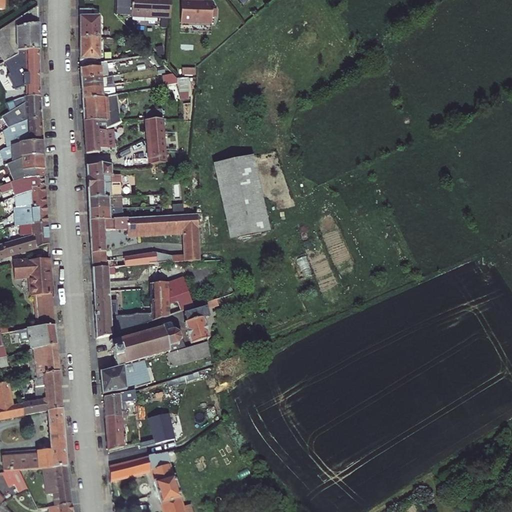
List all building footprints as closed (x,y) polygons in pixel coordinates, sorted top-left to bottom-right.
[(130,0),(132,15),(171,13),(170,0),(130,0)] [(180,0),(182,16),(210,14),(209,0),(180,0)] [(94,6),(80,6),(81,35),(101,35),(100,13),(94,13),(94,6)] [(39,50),(38,8),(0,32),(0,52),(7,64),(12,61),(15,59),(29,50),(39,50)] [(102,57),(101,35),(81,35),(82,66),(98,65),(98,57),(102,57)] [(41,89),(39,50),(29,50),(15,59),(12,61),(7,64),(13,74),(11,76),(20,90),(26,87),(26,90),(41,89)] [(100,65),(98,65),(82,66),(82,77),(103,76),(102,69),(107,68),(107,60),(100,60),(100,65)] [(103,86),(103,76),(82,77),(83,87),(103,86)] [(104,94),(103,86),(83,87),(83,97),(104,94)] [(120,121),(115,92),(104,94),(83,97),(84,129),(104,128),(120,121)] [(42,119),(41,96),(26,97),(26,106),(4,119),(11,129),(15,127),(27,120),(42,119)] [(44,143),(42,119),(27,120),(15,127),(11,129),(5,132),(7,147),(21,144),(23,144),(28,143),(44,143)] [(165,162),(163,119),(148,120),(149,164),(165,162)] [(194,134),(208,134),(208,120),(194,120),(194,134)] [(104,131),(104,128),(84,129),(85,155),(99,155),(99,152),(105,151),(105,150),(104,131)] [(45,157),(44,143),(28,143),(23,144),(21,144),(7,147),(0,151),(0,152),(2,158),(12,157),(12,161),(16,159),(28,158),(45,157)] [(253,149),(213,157),(231,235),(271,226),(253,149)] [(46,178),(45,157),(28,158),(16,159),(12,161),(7,163),(5,165),(13,183),(22,179),(27,179),(46,178)] [(86,176),(112,175),(111,166),(111,164),(110,164),(100,162),(99,162),(98,162),(95,165),(86,165),(86,176)] [(126,182),(126,175),(120,175),(112,175),(86,176),(87,196),(109,195),(118,195),(118,182),(126,182)] [(47,188),(46,178),(27,179),(22,179),(13,183),(9,184),(11,190),(13,198),(32,191),(32,188),(47,188)] [(127,194),(126,182),(118,182),(118,195),(127,194)] [(9,184),(0,187),(0,193),(11,190),(9,184)] [(48,206),(47,188),(32,188),(32,191),(13,198),(12,198),(15,209),(33,207),(48,206)] [(109,195),(87,196),(88,208),(110,207),(127,206),(127,194),(118,195),(109,195)] [(50,225),(48,206),(33,207),(15,209),(13,209),(19,227),(24,227),(34,226),(50,225)] [(127,216),(127,206),(110,207),(88,208),(88,219),(110,217),(127,216)] [(127,216),(110,217),(88,219),(90,268),(107,266),(156,260),(155,246),(122,250),(122,253),(106,254),(104,227),(127,226),(127,230),(183,225),(184,238),(201,237),(198,211),(127,216)] [(51,245),(50,225),(34,226),(24,227),(19,227),(20,240),(25,239),(35,236),(36,250),(51,245)] [(0,245),(0,259),(36,250),(35,236),(25,239),(20,240),(0,245)] [(201,237),(184,238),(185,251),(202,249),(201,237)] [(172,252),(155,246),(156,260),(165,259),(170,259),(173,259),(172,252)] [(185,251),(172,252),(173,259),(203,257),(202,249),(185,251)] [(49,259),(14,262),(15,279),(30,277),(31,298),(37,297),(41,329),(55,327),(49,259)] [(108,281),(107,266),(90,268),(91,282),(108,281)] [(188,299),(180,276),(166,281),(167,313),(175,311),(190,305),(188,299)] [(108,281),(91,282),(92,291),(108,290),(108,281)] [(167,313),(166,281),(149,282),(150,309),(126,310),(126,312),(118,312),(110,312),(109,301),(109,298),(108,290),(92,291),(95,337),(116,332),(167,313)] [(219,295),(206,299),(207,303),(189,309),(191,318),(186,320),(191,342),(211,336),(205,315),(212,312),(209,304),(221,300),(219,295)] [(202,301),(200,295),(188,299),(190,305),(202,301)] [(110,312),(118,312),(117,298),(109,298),(109,301),(110,312)] [(162,325),(108,339),(115,366),(144,358),(170,351),(185,347),(180,326),(177,325),(174,326),(173,321),(169,320),(162,323),(162,325)] [(56,337),(55,327),(41,329),(42,339),(56,337)] [(56,347),(56,337),(42,339),(41,329),(27,331),(30,352),(56,347)] [(185,347),(170,351),(173,365),(212,355),(209,340),(185,347)] [(59,373),(56,347),(30,352),(34,378),(59,373)] [(150,381),(144,358),(115,366),(97,371),(99,396),(150,381)] [(61,396),(59,373),(34,378),(33,378),(33,388),(44,386),(45,397),(45,400),(58,399),(58,396),(61,396)] [(0,419),(24,416),(23,408),(20,408),(20,405),(13,405),(8,383),(0,384),(0,419)] [(128,391),(101,398),(103,418),(119,415),(119,412),(121,411),(120,403),(130,402),(128,391)] [(62,410),(61,396),(58,396),(58,399),(45,400),(46,413),(62,410)] [(24,416),(46,413),(45,400),(45,397),(19,399),(20,405),(23,404),(23,408),(24,416)] [(67,467),(62,410),(46,413),(51,454),(38,456),(14,458),(15,471),(19,471),(46,469),(67,467)] [(124,414),(121,411),(119,412),(119,415),(103,418),(106,453),(124,448),(122,434),(125,433),(124,426),(125,426),(124,414)] [(13,453),(1,455),(2,458),(2,466),(6,465),(6,458),(14,458),(13,453)] [(153,457),(108,469),(109,484),(150,473),(157,471),(156,468),(153,457)] [(4,474),(15,471),(14,458),(6,458),(6,465),(2,466),(3,474),(4,474)] [(169,465),(156,468),(157,471),(150,473),(161,511),(189,511),(187,504),(181,506),(169,465)] [(72,503),(67,467),(46,469),(49,491),(57,490),(58,501),(51,502),(51,504),(53,503),(54,505),(72,503)] [(15,471),(4,474),(9,488),(15,486),(17,493),(26,490),(19,471),(15,471)] [(72,511),(72,503),(54,505),(54,511),(72,511)]
